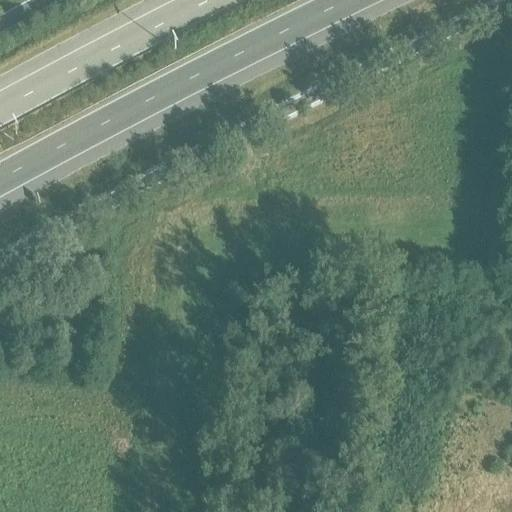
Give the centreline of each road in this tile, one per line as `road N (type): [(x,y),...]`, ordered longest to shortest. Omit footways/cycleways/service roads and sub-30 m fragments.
road 1 (unclassified): [(511,1),(0,262)]
road 2 (motorway): [(0,180),(348,0)]
road 3 (motorway): [(215,0),(0,111)]
